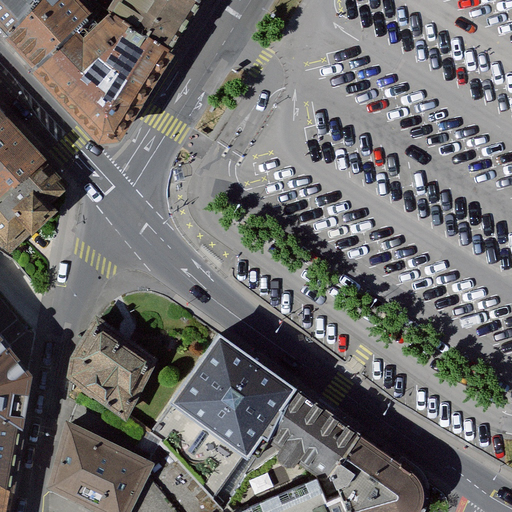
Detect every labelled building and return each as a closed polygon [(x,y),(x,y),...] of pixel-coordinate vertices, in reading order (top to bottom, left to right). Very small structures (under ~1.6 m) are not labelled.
[(0,0),(0,31),(5,37),(40,0),(0,0)] [(40,0),(5,37),(31,70),(90,16),(72,0),(40,0)] [(169,55),(200,5),(192,0),(115,0),(108,13),(169,55)] [(175,59),(169,55),(108,13),(90,16),(31,70),(103,147),(120,147),(175,59)] [(0,102),(0,205),(43,166),(51,159),(0,102)] [(43,166),(0,205),(0,244),(10,257),(63,210),(55,203),(70,190),(62,182),(65,179),(58,171),(52,175),(43,166)] [(0,315),(0,400),(32,424),(42,368),(0,315)] [(130,424),(163,361),(99,317),(75,360),(72,380),(130,424)] [(301,393),(223,338),(177,403),(255,459),(270,438),(301,393)] [(368,441),(301,393),(270,438),(329,481),(334,484),(351,462),(368,441)] [(32,424),(0,400),(0,474),(22,489),(32,424)] [(163,438),(223,510),(255,459),(177,403),(152,431),(163,438)] [(70,423),(52,490),(95,511),(138,511),(162,466),(138,455),(70,423)] [(224,511),(223,510),(163,438),(152,431),(149,429),(138,455),(162,466),(138,511),(224,511)] [(415,475),(368,441),(351,462),(334,484),(329,481),(326,483),(337,504),(350,498),(356,511),(421,511),(424,502),(423,491),(420,483),(418,478),(415,475)] [(0,511),(17,511),(22,489),(0,474),(0,511)] [(255,511),(356,511),(350,498),(337,504),(326,483),(255,511)]
